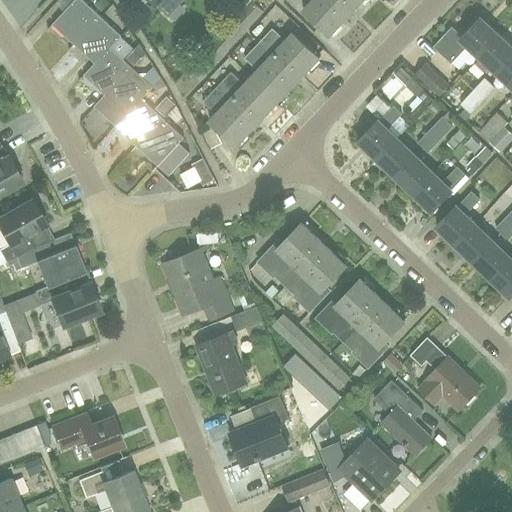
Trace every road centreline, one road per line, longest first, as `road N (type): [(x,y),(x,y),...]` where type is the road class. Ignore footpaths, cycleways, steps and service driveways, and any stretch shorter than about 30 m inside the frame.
road 1 (residential): [(511,361),(297,153)]
road 2 (residential): [(112,226),(0,40)]
road 3 (residential): [(297,153),(439,0)]
road 4 (residential): [(112,226),(217,198),(297,153)]
road 5 (residential): [(218,511),(148,341)]
road 6 (residential): [(0,395),(148,341)]
road 7 (residential): [(409,511),(511,409)]
road 8 (residential): [(148,341),(112,226)]
